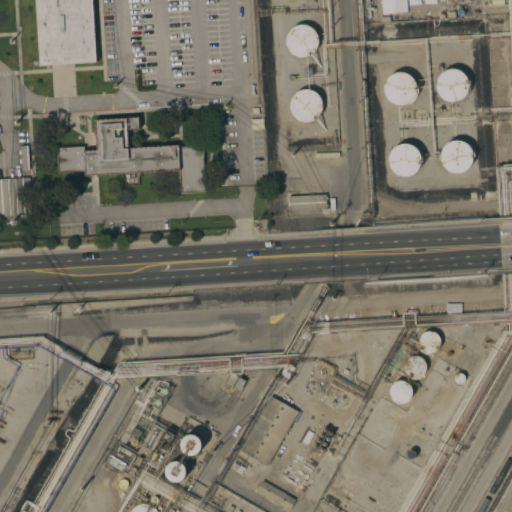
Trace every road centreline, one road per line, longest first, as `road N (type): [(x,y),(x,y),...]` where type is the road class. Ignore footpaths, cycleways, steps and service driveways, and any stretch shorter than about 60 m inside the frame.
road 1 (primary): [(249,261),(405,252)]
road 2 (primary): [(0,276),(132,268)]
